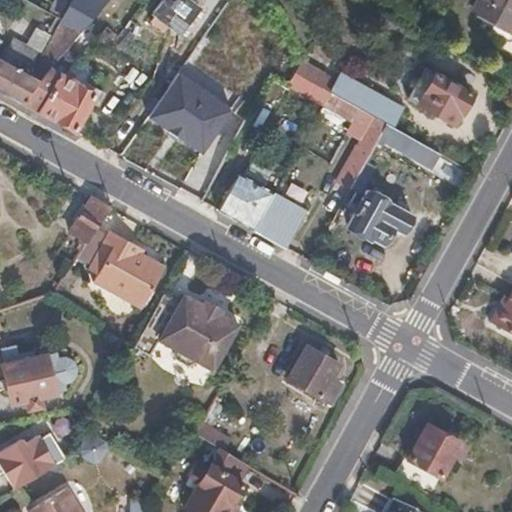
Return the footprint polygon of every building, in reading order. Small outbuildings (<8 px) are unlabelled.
[(77,30),(100,5),(91,0),(68,0),(58,19),(60,20),(77,30)] [(180,34),(198,10),(184,0),(161,0),(152,13),(180,34)] [(511,24),(511,0),(474,0),(471,8),(510,29),(511,24)] [(0,88),(18,99),(46,67),(58,53),(77,30),(60,20),(40,55),(11,39),(0,57),(0,88)] [(398,109),(337,75),(339,70),(325,61),(319,71),(298,59),(292,70),(328,91),(356,106),(361,110),(384,123),(389,125),(398,109)] [(37,109),(56,74),(46,67),(18,99),(37,109)] [(459,112),(470,93),(422,67),(402,102),(447,126),(455,111),(459,112)] [(328,91),(292,70),(284,84),(321,104),(328,91)] [(79,116),(92,93),(83,88),(60,75),(56,74),(37,109),(72,129),(79,116)] [(221,113),(169,78),(141,121),(193,156),(221,113)] [(94,94),(99,85),(88,80),(83,88),(92,93),(94,94)] [(349,119),(356,106),(328,91),(321,104),(349,119)] [(354,122),(361,110),(356,106),(349,119),(354,122)] [(375,139),(384,123),(361,110),(354,122),(350,129),(360,135),(334,181),(347,188),(356,172),(375,139)] [(412,138),(389,125),(384,123),(375,139),(431,170),(440,154),(412,138)] [(251,229),(272,192),(236,172),(215,209),(251,229)] [(410,216),(363,189),(345,222),(380,242),(390,225),(401,231),(410,216)] [(283,247),(303,209),(272,192),(251,229),(283,247)] [(87,235),(106,205),(88,196),(75,217),(67,229),(77,235),(73,242),(75,242),(70,251),(75,253),(87,235)] [(159,265),(136,252),(124,246),(126,241),(105,229),(83,267),(90,272),(86,280),(117,297),(134,307),(159,265)] [(138,247),(126,241),(124,246),(136,252),(138,247)] [(511,339),(511,288),(504,284),(498,296),(491,308),(486,305),(478,321),(511,339)] [(205,369),(232,322),(215,313),(218,308),(198,297),(196,301),(179,292),(174,301),(158,291),(136,328),(128,342),(127,345),(142,353),(151,338),(168,347),(170,357),(178,362),(187,359),(205,369)] [(491,308),(498,296),(493,293),(486,305),(491,308)] [(36,333),(31,315),(6,321),(11,340),(36,333)] [(69,379),(70,376),(72,372),(72,370),(72,366),(72,364),(71,360),(70,358),(68,356),(65,353),(61,352),(59,351),(56,351),(52,351),(51,348),(30,353),(28,347),(11,351),(9,343),(0,346),(0,369),(12,416),(62,402),(58,389),(61,388),(60,384),(64,382),(67,380),(69,379)] [(324,376),(332,361),(302,343),(282,376),(325,399),(334,382),(324,376)] [(227,437),(196,419),(189,431),(215,447),(219,450),(227,437)] [(427,491),(455,441),(422,423),(394,472),(427,491)] [(234,498),(240,486),(238,485),(239,483),(233,478),(242,463),(219,450),(215,447),(180,506),(189,511),(221,511),(231,496),(234,498)] [(79,511),(64,485),(24,509),(26,511),(79,511)] [(141,511),(143,495),(129,495),(128,511),(141,511)] [(412,511),(391,500),(384,511),(412,511)]
